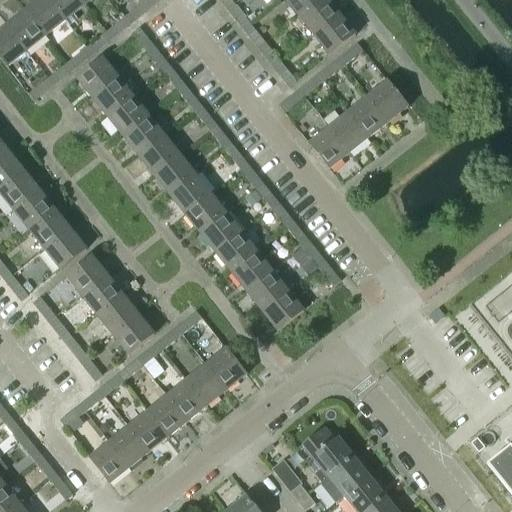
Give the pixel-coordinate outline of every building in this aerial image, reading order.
[(48,0),(40,0),(26,12),(46,37),(66,22),(48,0)] [(79,0),(48,0),(66,22),(69,27),(77,20),(74,16),(85,7),(79,0)] [(229,0),(217,0),(227,11),(234,5),(229,0)] [(283,0),(298,18),(319,0),(283,0)] [(319,0),(298,18),(313,37),(339,17),(325,0),(319,0)] [(145,2),(133,12),(139,19),(151,10),(145,2)] [(26,12),(6,27),(27,53),(46,37),(26,12)] [(239,12),(232,18),(242,30),(249,24),(239,12)] [(339,17),(313,37),(329,57),(355,37),(339,17)] [(126,18),(113,28),(119,35),(131,25),(126,18)] [(6,27),(0,32),(0,60),(7,69),(27,53),(6,27)] [(139,30),(132,35),(142,48),(149,42),(139,30)] [(255,32),(248,37),(257,49),(265,44),(255,32)] [(106,33),(94,43),(100,50),(112,41),(106,33)] [(87,49),(75,58),(80,66),(93,56),(87,49)] [(155,50),(148,55),(157,68),(165,62),(155,50)] [(270,51),(263,57),(273,69),(280,63),(270,51)] [(349,51),(337,61),(343,68),(355,58),(349,51)] [(76,80),(92,99),(118,79),(102,59),(76,80)] [(67,64),(55,74),(61,81),(73,71),(67,64)] [(330,67),(318,76),(324,84),(336,74),(330,67)] [(170,69),(163,74),(173,87),(180,81),(170,69)] [(287,71),(280,77),(289,89),(297,83),(287,71)] [(92,99),(108,119),(133,98),(118,79),(92,99)] [(48,80),(36,89),(42,96),(54,87),(48,80)] [(311,82),(299,92),(304,99),(317,90),(311,82)] [(387,83),(368,99),(388,124),(408,109),(387,83)] [(186,88),(179,94),(188,106),(196,101),(186,88)] [(108,119),(123,138),(149,118),(133,98),(108,119)] [(291,98),(279,108),(285,115),(297,105),(291,98)] [(368,99),(348,114),(369,140),(388,124),(368,99)] [(201,108),(194,113),(204,126),(211,120),(201,108)] [(348,114),(329,130),(349,155),(369,140),(348,114)] [(123,138),(138,157),(164,137),(149,118),(123,138)] [(217,127),(210,133),(219,145),(227,139),(217,127)] [(349,155),(329,130),(309,146),(329,171),(349,155)] [(138,157),(154,177),(179,157),(164,137),(138,157)] [(0,160),(8,154),(0,143),(0,160)] [(232,147),(225,152),(235,164),(242,159),(232,147)] [(0,160),(0,192),(24,173),(8,154),(0,160)] [(154,177),(169,196),(195,176),(179,157),(154,177)] [(248,166),(240,171),(250,184),(257,178),(248,166)] [(0,192),(0,195),(14,213),(39,192),(24,173),(0,192)] [(169,196),(185,216),(210,195),(195,176),(169,196)] [(263,185),(256,191),(266,203),(273,197),(263,185)] [(14,213),(29,233),(55,212),(39,192),(14,213)] [(185,216),(200,235),(226,215),(210,195),(185,216)] [(278,205),(271,210),(281,222),(288,217),(278,205)] [(29,233),(45,252),(70,231),(55,212),(29,233)] [(200,235),(216,254),(241,234),(226,215),(200,235)] [(294,224),(287,230),(297,242),(304,236),(294,224)] [(70,231),(45,252),(61,272),(86,251),(70,231)] [(216,254),(231,274),(257,253),(241,234),(216,254)] [(309,243),(302,249),(312,261),(319,256),(309,243)] [(231,274),(247,293),(272,273),(257,253),(231,274)] [(66,278),(81,298),(107,277),(91,257),(66,278)] [(325,263),(318,268),(328,280),(335,275),(325,263)] [(3,266),(0,268),(0,276),(5,284),(13,278),(3,266)] [(247,293),(262,313),(288,292),(272,273),(247,293)] [(81,298),(97,317),(122,297),(107,277),(81,298)] [(19,285),(11,291),(21,303),(28,297),(19,285)] [(288,292),(262,313),(278,333),(303,312),(288,292)] [(97,317),(112,337),(138,316),(122,297),(97,317)] [(46,307),(39,313),(49,325),(56,319),(46,307)] [(432,315),(429,317),(435,325),(444,317),(438,310),(432,315)] [(138,316),(112,337),(129,357),(154,336),(138,316)] [(188,319),(176,329),(182,336),(194,326),(188,319)] [(61,326),(54,332),(64,344),(71,338),(61,326)] [(169,334),(157,344),(163,351),(175,342),(169,334)] [(71,338),(64,344),(79,364),(87,358),(71,338)] [(150,350),(138,360),(143,367),(156,357),(150,350)] [(226,350),(206,366),(227,392),(246,376),(226,350)] [(130,365),(118,375),(124,382),(136,373),(143,367),(138,360),(130,365)] [(92,365),(85,371),(95,383),(102,378),(92,365)] [(206,366),(187,382),(207,407),(227,392),(206,366)] [(111,381),(99,391),(105,398),(117,388),(111,381)] [(187,382),(168,397),(188,423),(207,407),(187,382)] [(99,391),(80,406),(85,414),(105,398),(99,391)] [(168,397),(148,413),(169,438),(188,423),(168,397)] [(72,412),(60,422),(66,429),(78,420),(72,412)] [(148,413),(129,428),(149,454),(169,438),(148,413)] [(10,418),(3,423),(13,437),(20,431),(10,418)] [(129,428),(110,444),(130,470),(149,454),(129,428)] [(325,429),(302,447),(312,459),(321,470),(314,475),(318,481),(321,484),(328,479),(354,458),(338,438),(335,441),(325,429)] [(25,437),(18,443),(29,456),(36,450),(25,437)] [(477,440),(471,445),(478,454),(485,449),(477,440)] [(130,470),(110,444),(90,460),(110,486),(130,470)] [(511,448),(511,447),(487,466),(511,497),(511,448)] [(41,456),(34,462),(44,475),(51,469),(41,456)] [(328,479),(321,484),(337,504),(344,498),(370,478),(359,465),(361,463),(356,456),(354,458),(328,479)] [(290,494),(298,504),(307,496),(300,486),(301,485),(283,461),(271,470),(290,494)] [(56,476),(49,482),(60,495),(67,489),(56,476)] [(370,478),(344,498),(354,511),(366,511),(385,498),(370,478)] [(0,489),(0,511),(11,511),(20,506),(4,486),(0,489)] [(240,502),(227,511),(258,511),(244,495),(238,500),(240,502)] [(307,496),(298,504),(304,511),(306,511),(315,505),(307,496)] [(396,511),(385,498),(366,511),(396,511)]
